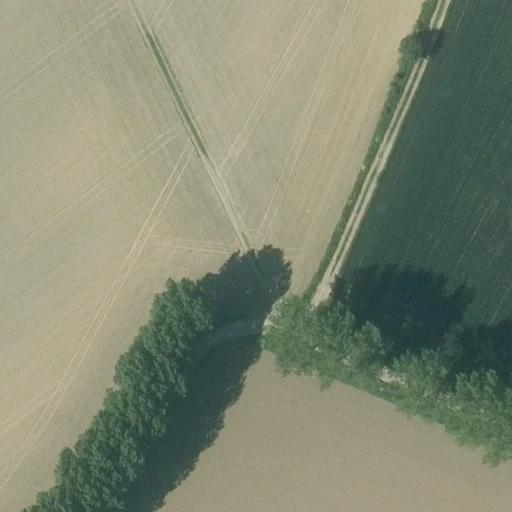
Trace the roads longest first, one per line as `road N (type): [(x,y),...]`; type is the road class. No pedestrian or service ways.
road 1 (track): [(289,334),(129,0)]
road 2 (track): [(453,0),(304,339)]
road 3 (track): [(304,339),(254,330),(219,336),(192,354),(90,511)]
road 4 (track): [(511,431),(304,339)]
